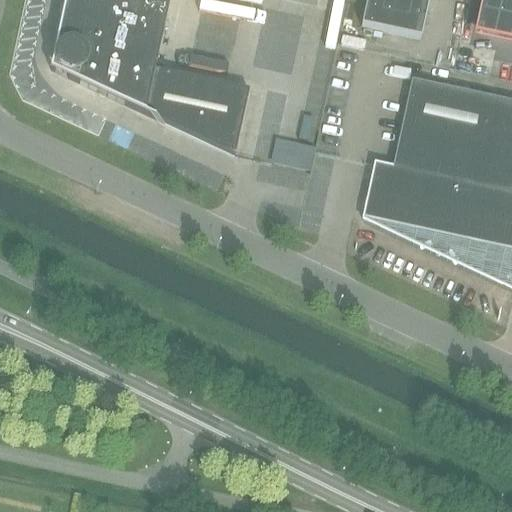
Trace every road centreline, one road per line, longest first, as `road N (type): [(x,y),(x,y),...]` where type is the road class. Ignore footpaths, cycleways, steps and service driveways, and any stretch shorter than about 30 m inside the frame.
road 1 (unclassified): [(511,372),(0,130)]
road 2 (primary): [(376,511),(195,422)]
road 3 (primary): [(195,422),(25,338)]
road 4 (residential): [(0,454),(162,487)]
